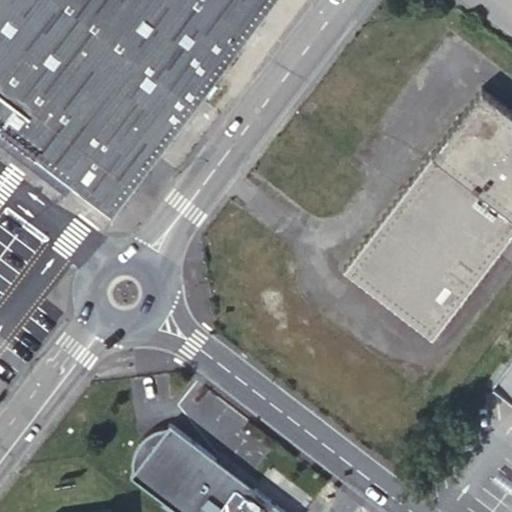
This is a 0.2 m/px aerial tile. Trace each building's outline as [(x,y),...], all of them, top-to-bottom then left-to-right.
[(0,0),(0,130),(110,215),(163,146),(275,0),(0,0)] [(432,335),(511,231),(511,113),(481,90),(344,268),(432,335)] [(0,145),(29,167),(27,170),(62,198),(64,195),(68,199),(102,225),(110,215),(0,130),(0,145)] [(511,398),(511,358),(493,383),(511,398)] [(212,456),(166,422),(163,426),(163,425),(161,426),(159,426),(154,427),(152,428),(150,428),(143,432),(141,434),(137,437),(136,440),(133,444),(130,451),(128,458),(128,464),(128,465),(128,467),(129,467),(129,468),(129,469),(129,470),(130,470),(127,474),(160,499),(158,502),(172,511),(174,509),(177,511),(286,511),(251,485),(244,495),(205,466),(212,456)] [(212,456),(205,466),(244,495),(251,485),(212,456)]
